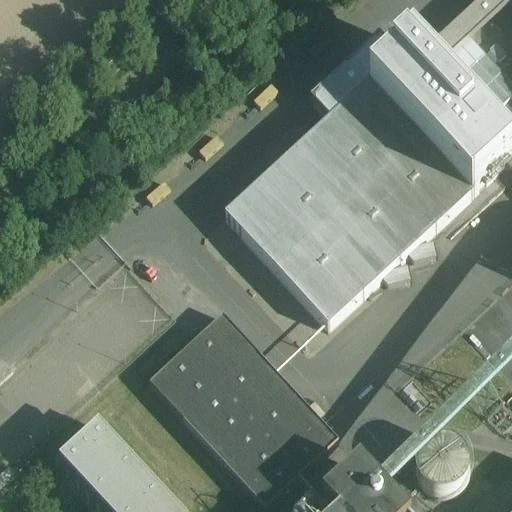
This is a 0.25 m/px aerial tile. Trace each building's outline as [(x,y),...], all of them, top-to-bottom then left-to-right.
[(370,92),(399,65),(380,44),(311,107),(331,128),(370,92)] [(370,92),(473,203),(511,166),(511,158),(414,52),(399,65),(370,92)] [(511,98),(511,87),(485,58),(468,74),(500,109),(511,98)] [(331,128),(226,225),(329,336),(383,286),(393,277),(409,263),(419,253),(473,203),(370,92),(331,128)] [(419,253),(409,263),(414,269),(436,264),(433,250),(419,253)] [(407,273),(393,277),(383,286),(388,292),(410,288),(407,273)] [(223,323),(150,390),(182,426),(256,358),(223,323)] [(256,358),(182,426),(253,508),(248,511),(269,511),(338,448),(256,358)] [(173,511),(99,431),(56,471),(93,511),(173,511)] [(468,466),(451,450),(428,454),(416,474),(425,495),(447,503),(466,490),(468,466)] [(396,511),(361,474),(324,508),(327,511),(396,511)]
